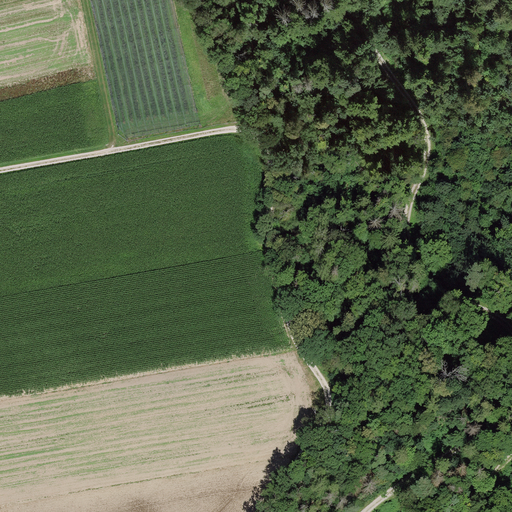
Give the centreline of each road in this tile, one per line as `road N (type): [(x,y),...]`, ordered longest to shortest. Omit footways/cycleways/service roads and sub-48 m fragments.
road 1 (track): [(259,511),(327,396),(285,320),(260,139),(220,130),(0,170)]
road 2 (track): [(511,326),(432,288),(412,264),(407,207),(424,134),(338,0)]
road 3 (track): [(368,511),(511,413)]
road 4 (track): [(81,0),(112,150)]
